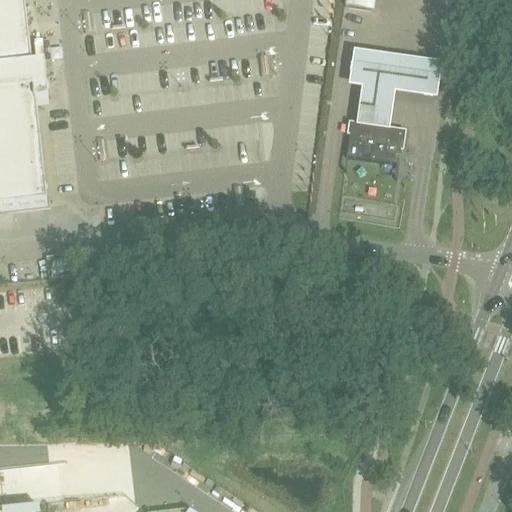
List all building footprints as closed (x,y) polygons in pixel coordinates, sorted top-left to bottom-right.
[(0,0),(0,213),(48,208),(37,106),(49,105),(45,69),(33,70),(24,0),(0,0)] [(349,0),(348,6),(372,10),(373,0),(349,0)] [(439,69),(353,57),(348,94),(360,95),(355,134),(388,139),(394,101),(434,106),(439,69)] [(403,135),(351,128),(347,160),(399,168),(403,135)] [(49,280),(83,277),(88,255),(46,260),(47,262),(49,279),(49,280)]
